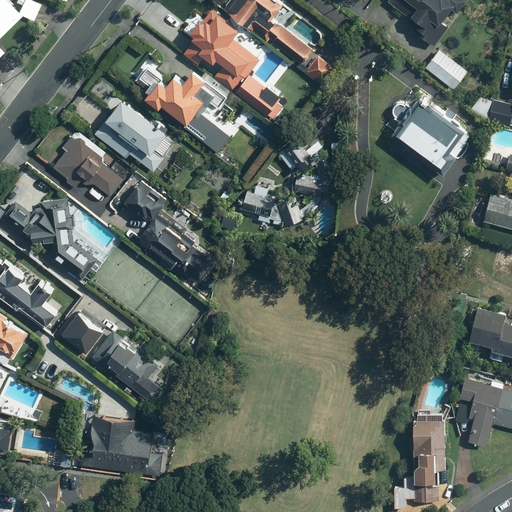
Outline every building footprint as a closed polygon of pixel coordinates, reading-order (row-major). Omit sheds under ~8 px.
[(30,0),(25,0),(19,14),(5,0),(0,0),(0,57),(5,53),(0,48),(0,36),(21,16),(34,22),(41,5),(30,0)] [(278,0),(231,0),(225,9),(266,41),(268,39),(284,52),(283,54),(292,61),(293,59),(301,65),(313,49),(276,19),(286,6),(278,0)] [(434,46),(439,40),(449,28),(443,24),(455,6),(461,10),(468,1),(466,0),(389,0),(388,2),(411,19),(409,21),(416,28),(414,31),(424,39),(434,46)] [(217,61),(224,66),(215,78),(232,92),(238,84),(245,89),(251,82),(244,76),(257,60),(240,47),(232,41),(240,31),(212,10),(202,23),(200,21),(191,33),(195,37),(193,40),(194,41),(184,54),(198,65),(205,57),(214,65),(217,61)] [(335,67),(319,55),(305,74),(322,86),(335,67)] [(164,105),(181,118),(178,122),(217,153),(231,135),(203,112),(211,103),(219,109),(228,98),(194,72),(186,83),(177,76),(168,87),(161,81),(146,99),(160,110),(164,105)] [(123,100),(95,134),(127,158),(131,154),(154,172),(165,159),(154,151),(167,135),(123,100)] [(511,118),(511,103),(494,100),(490,120),(511,124),(511,118)] [(449,160),(443,155),(459,133),(422,105),(400,136),(443,168),(449,160)] [(41,133),(31,144),(37,149),(47,138),(41,133)] [(79,185),(80,183),(98,184),(113,196),(126,179),(103,161),(105,159),(72,133),(49,162),(79,185)] [(279,152),(294,170),(298,166),(301,170),(314,159),(295,138),(279,152)] [(310,180),(311,177),(299,176),(297,192),(313,194),(314,190),(317,191),(317,194),(328,195),(329,179),(315,177),(314,181),(310,180)] [(127,202),(152,221),(144,233),(153,240),(150,244),(168,258),(178,265),(173,272),(193,286),(198,279),(201,281),(215,262),(183,238),(168,227),(171,222),(159,213),(168,200),(143,181),(127,202)] [(275,198),(268,196),(270,189),(257,186),(255,193),(247,191),(243,208),(271,215),(275,198)] [(294,191),(277,197),(287,225),(304,219),(294,191)] [(511,198),(492,193),(484,222),(511,228),(511,198)] [(22,235),(26,230),(33,236),(33,243),(49,243),(49,255),(82,280),(91,269),(96,272),(103,263),(78,243),(75,247),(69,242),(68,229),(74,229),(74,217),(68,217),(67,198),(43,201),(43,209),(39,208),(33,214),(17,201),(2,220),(22,235)] [(194,218),(181,209),(174,218),(187,228),(194,218)] [(511,278),(511,252),(501,249),(495,274),(511,278)] [(42,305),(51,294),(39,285),(32,294),(19,284),(22,280),(0,262),(0,291),(3,294),(0,297),(12,306),(16,301),(47,325),(55,315),(42,305)] [(468,342),(494,347),(493,352),(511,355),(511,325),(508,324),(510,314),(475,307),(468,342)] [(101,324),(85,312),(70,333),(86,344),(101,324)] [(9,327),(10,324),(2,318),(0,320),(0,352),(10,359),(26,335),(16,328),(14,331),(9,327)] [(148,378),(158,364),(113,330),(93,357),(153,403),(163,390),(148,378)] [(202,342),(195,335),(187,343),(194,350),(202,342)] [(488,447),(494,422),(511,426),(511,389),(467,378),(457,421),(469,424),(470,417),(476,418),(472,431),(482,433),(479,445),(488,447)] [(152,452),(153,432),(134,430),(135,423),(97,419),(93,468),(161,474),(162,453),(152,452)] [(437,489),(436,470),(446,469),(445,420),(415,420),(417,501),(439,500),(439,489),(437,489)] [(12,428),(0,426),(0,450),(9,451),(12,428)] [(73,453),(63,453),(62,466),(72,466),(73,453)]
